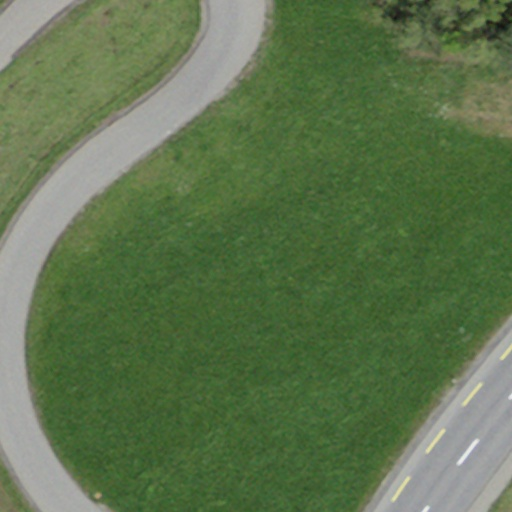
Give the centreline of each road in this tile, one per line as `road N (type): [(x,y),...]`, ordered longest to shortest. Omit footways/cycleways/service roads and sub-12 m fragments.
road 1 (residential): [(68,511),(30,465),(15,429),(2,339),(16,268),(33,235),(102,155),(223,54),(234,0)]
road 2 (primary): [(426,511),(511,399)]
